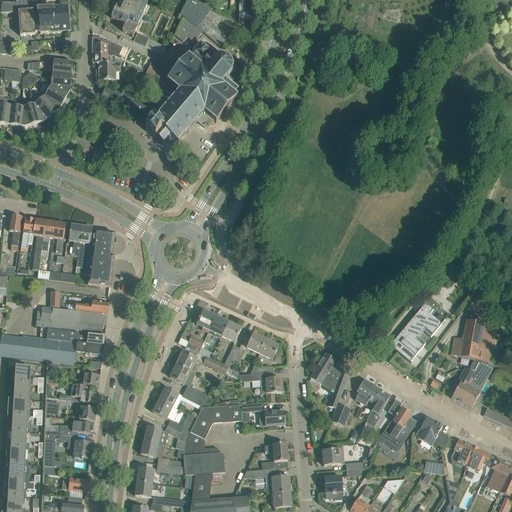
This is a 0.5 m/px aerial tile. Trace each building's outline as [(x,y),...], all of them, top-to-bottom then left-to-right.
[(148,5),(136,0),(122,0),(118,9),(117,8),(112,19),(125,26),(122,32),(132,37),(132,38),(133,38),(148,5)] [(212,23),(208,19),(206,21),(204,19),(211,10),(212,11),(212,10),(189,0),(187,0),(180,16),(181,16),(181,15),(184,17),(175,37),(183,43),(190,35),(196,41),(203,33),(220,48),(227,38),(224,35),(211,25),(212,23)] [(48,10),(48,4),(21,3),(2,3),(1,13),(1,14),(18,13),(20,37),(36,35),(35,33),(40,32),(40,35),(70,33),(68,8),(48,10)] [(227,31),(224,35),(227,38),(229,40),(233,35),(227,31)] [(166,49),(148,40),(149,39),(138,34),(134,43),(163,56),(166,49)] [(114,44),(108,42),(103,42),(103,39),(92,38),(93,44),(92,44),(93,55),(109,55),(109,57),(114,57),(121,60),(122,57),(119,56),(123,48),(114,44)] [(216,124),(238,98),(235,95),(238,91),(230,85),(233,82),(228,78),(229,78),(228,77),(231,74),(232,74),(233,72),(232,72),(232,68),(234,68),(233,66),(232,66),(231,62),(232,62),(231,60),(230,60),(227,58),(227,57),(225,56),(225,57),(221,56),(221,55),(219,56),(219,57),(216,58),(215,57),(211,54),(212,53),(201,43),(192,54),(189,57),(189,56),(186,59),(187,60),(170,80),(169,79),(167,82),(170,85),(168,87),(168,91),(175,97),(172,101),(171,100),(170,102),(171,102),(163,111),(162,111),(161,112),(162,112),(154,121),(145,131),(155,139),(159,142),(163,145),(164,145),(165,147),(166,149),(168,149),(171,149),(173,149),(174,147),(175,145),(176,144),(178,145),(180,143),(196,123),(196,124),(197,123),(204,129),(209,128),(214,122),(216,124)] [(120,72),(120,64),(114,64),(114,57),(109,57),(109,55),(93,55),(93,64),(99,64),(99,82),(116,81),(115,73),(120,72)] [(71,76),(73,63),(54,61),(53,71),(53,74),(71,76)] [(163,67),(152,62),(150,67),(149,66),(147,71),(160,77),(163,67)] [(39,72),(40,63),(28,64),(27,71),(39,72)] [(12,83),(13,71),(5,70),(4,82),(12,83)] [(21,71),(13,71),(12,83),(11,88),(17,89),(17,83),(20,84),(21,71)] [(157,84),(160,77),(147,71),(145,77),(151,80),(151,82),(157,84)] [(70,92),(71,76),(53,74),(51,87),(67,96),(70,92)] [(60,110),(67,96),(51,87),(45,98),(56,113),(60,110)] [(132,100),(115,93),(106,89),(103,92),(104,95),(102,99),(116,104),(115,106),(124,110),(126,105),(146,113),(148,107),(132,100)] [(44,122),(56,113),(45,98),(35,105),(40,123),(44,122)] [(0,124),(8,126),(11,107),(3,107),(3,100),(0,99),(0,124)] [(40,123),(35,105),(23,109),(21,127),(25,128),(40,123)] [(21,127),(23,109),(11,107),(8,126),(21,127)] [(18,247),(22,219),(11,217),(9,232),(13,233),(11,246),(18,247)] [(31,246),(33,237),(35,221),(25,219),(21,249),(27,250),(27,246),(31,246)] [(41,252),(45,222),(35,221),(33,237),(37,238),(35,252),(41,252)] [(53,240),(55,224),(45,222),(41,252),(40,258),(46,259),(49,239),(53,240)] [(62,256),(66,225),(55,224),(53,240),(56,241),(55,255),(62,256)] [(77,258),(81,227),(71,226),(69,243),(73,243),(72,255),(75,255),(75,258),(77,258)] [(90,246),(93,230),(93,229),(81,227),(77,258),(76,268),(82,269),(85,245),(90,246)] [(98,230),(94,230),(93,240),(87,285),(111,288),(111,285),(108,285),(110,270),(113,271),(113,268),(110,267),(111,260),(114,261),(114,257),(112,257),(115,235),(98,232),(98,230)] [(38,272),(41,252),(35,252),(32,271),(38,272)] [(1,255),(0,268),(0,271),(0,274),(7,275),(9,256),(1,255)] [(438,274),(451,283),(455,277),(446,271),(449,268),(444,265),(438,274)] [(48,281),(49,273),(39,271),(38,279),(48,281)] [(61,282),(62,274),(49,273),(48,281),(61,282)] [(76,276),(62,274),(61,282),(75,284),(76,276)] [(50,293),(50,309),(52,309),(52,310),(59,311),(61,294),(50,293)] [(107,316),(109,304),(92,302),(91,307),(76,305),(75,312),(78,312),(78,314),(107,316)] [(426,303),(390,346),(388,344),(388,345),(411,364),(411,363),(410,363),(425,345),(418,338),(423,332),(431,338),(442,325),(430,315),(433,311),(426,305),(426,304),(426,303)] [(105,334),(107,316),(78,314),(59,311),(52,310),(52,309),(50,309),(42,309),(41,314),(37,313),(36,327),(95,333),(105,334)] [(208,334),(209,332),(216,317),(197,309),(193,317),(200,320),(197,326),(203,329),(202,331),(208,334)] [(222,337),(228,323),(216,317),(209,332),(222,337)] [(452,356),(475,361),(485,363),(490,364),(497,327),(467,321),(464,340),(455,339),(452,356)] [(241,329),(228,323),(222,337),(235,343),(241,329)] [(105,336),(88,334),(87,337),(78,336),(78,333),(65,332),(48,330),(47,341),(64,343),(77,345),(104,348),(105,336)] [(76,356),(77,345),(64,343),(47,341),(39,341),(2,335),(0,346),(0,357),(50,364),(59,365),(75,367),(76,356)] [(259,355),(266,341),(253,335),(251,340),(245,337),(239,349),(234,360),(240,362),(245,352),(246,352),(247,349),(259,355)] [(191,337),(189,343),(201,349),(204,343),(191,337)] [(279,347),(266,341),(259,355),(272,361),(279,347)] [(201,349),(189,343),(186,348),(198,354),(199,354),(201,349)] [(102,359),(104,348),(77,345),(76,356),(102,359)] [(234,360),(239,349),(233,346),(224,366),(229,369),(230,370),(234,360)] [(206,358),(199,354),(198,354),(195,359),(182,353),(176,366),(196,375),(201,363),(203,364),(217,371),(225,376),(229,369),(224,366),(220,364),(206,358)] [(335,388),(341,373),(331,367),(335,361),(325,355),(311,379),(320,385),(321,384),(331,390),(331,392),(333,393),(328,407),(335,410),(343,391),(335,388)] [(478,377),(485,365),(484,365),(485,363),(475,361),(469,371),(465,369),(458,381),(461,382),(452,399),(460,404),(469,387),(473,388),(479,377),(478,377)] [(58,373),(59,365),(50,364),(49,372),(58,373)] [(471,410),(476,401),(493,370),(485,365),(478,377),(479,377),(473,388),(469,387),(460,404),(471,410)] [(190,387),(196,375),(176,366),(170,378),(184,385),(188,386),(190,387)] [(10,378),(10,385),(29,386),(33,386),(33,380),(29,380),(30,369),(11,368),(11,370),(9,378),(10,378)] [(273,368),(263,369),(253,369),(250,376),(262,375),(273,374),(273,368)] [(343,391),(346,384),(349,374),(341,371),(341,373),(335,388),(343,391)] [(99,388),(100,377),(90,376),(91,372),(83,372),(81,386),(99,388)] [(262,375),(250,376),(239,377),(239,384),(260,382),(261,395),(274,394),(282,394),(284,392),(284,387),(282,386),(281,380),(262,381),(262,375)] [(373,404),(374,403),(381,391),(365,381),(357,393),(360,394),(356,401),(365,407),(369,401),(373,404)] [(28,396),(29,386),(10,385),(10,386),(8,394),(9,394),(9,400),(8,400),(8,401),(28,402),(32,402),(32,397),(28,396)] [(98,395),(97,395),(88,394),(89,388),(73,386),(71,397),(60,396),(59,401),(64,402),(75,403),(78,404),(97,406),(98,395)] [(200,393),(190,387),(188,386),(185,392),(205,402),(208,397),(200,393)] [(179,395),(174,393),(165,388),(159,401),(172,407),(179,395)] [(383,409),(385,406),(391,397),(381,391),(374,403),(376,405),(371,411),(366,424),(370,426),(376,414),(378,416),(383,409)] [(185,392),(182,398),(195,404),(202,408),(205,402),(185,392)] [(27,413),(28,402),(8,401),(7,417),(27,418),(31,418),(31,413),(27,413)] [(166,420),(172,407),(159,401),(153,414),(166,420)] [(394,417),(402,405),(396,401),(388,413),(394,417)] [(47,403),(46,415),(52,416),(53,410),(59,410),(60,404),(47,403)] [(260,404),(246,405),(241,406),(241,413),(261,412),(260,404)] [(242,423),(241,413),(241,406),(202,408),(196,420),(187,437),(204,441),(212,425),(242,423)] [(338,406),(335,413),(333,417),(332,420),(344,424),(350,410),(338,406)] [(94,423),(96,410),(81,408),(79,421),(94,423)] [(402,409),(396,417),(393,423),(397,425),(390,435),(384,431),(379,440),(398,452),(417,423),(410,418),(411,415),(402,409)] [(511,425),(511,420),(487,409),(483,417),(510,429),(511,425)] [(271,411),(265,411),(264,412),(265,428),(285,426),(284,412),(271,413),(271,411)] [(187,437),(196,420),(188,415),(182,427),(170,421),(167,427),(187,437)] [(26,429),(27,418),(7,417),(7,418),(8,418),(8,419),(8,418),(6,426),(8,427),(7,433),(26,434),(30,435),(30,429),(26,429)] [(431,448),(442,427),(427,418),(415,439),(431,448)] [(93,435),(94,425),(78,423),(73,423),(73,427),(67,427),(60,427),(60,433),(69,433),(76,434),(80,434),(83,434),(93,435)] [(185,451),(187,437),(167,427),(164,432),(168,434),(174,437),(178,439),(176,449),(185,451)] [(165,447),(168,434),(164,432),(161,432),(147,428),(144,442),(158,445),(158,446),(165,447)] [(440,432),(434,444),(443,449),(448,437),(440,432)] [(25,445),(26,434),(7,433),(7,435),(5,443),(7,443),(6,449),(25,450),(29,451),(29,445),(25,445)] [(205,450),(204,441),(187,437),(185,451),(184,457),(218,454),(217,449),(205,450)] [(467,466),(475,448),(459,441),(454,452),(461,455),(457,463),(467,468),(467,466)] [(90,461),(92,445),(82,444),(75,443),(68,442),(67,449),(74,450),(73,459),(81,460),(81,461),(83,461),(83,460),(90,461)] [(165,447),(158,446),(158,445),(144,442),(141,455),(155,459),(158,459),(162,460),(165,447)] [(288,469),(287,445),(272,446),(264,447),(264,454),(273,453),(273,462),(274,463),(261,464),(262,471),(275,470),(288,469)] [(341,466),(339,446),(328,447),(329,451),(323,452),(324,467),(341,466)] [(346,465),(346,471),(369,469),(373,449),(368,448),(365,460),(362,462),(362,464),(346,465)] [(486,467),(491,456),(475,448),(467,466),(467,468),(471,470),(475,462),(486,467)] [(24,461),(25,450),(6,449),(6,451),(4,459),(6,459),(5,466),(24,467),(28,467),(28,461),(24,461)] [(184,457),(185,451),(176,449),(175,450),(181,451),(179,456),(184,457)] [(54,468),(54,451),(45,451),(44,458),(44,467),(54,468)] [(223,454),(218,454),(184,457),(184,463),(184,468),(185,475),(185,476),(185,477),(195,476),(212,475),(225,474),(223,454)] [(504,483),(511,466),(511,465),(496,458),(491,469),(503,474),(500,481),(504,483)] [(162,460),(158,459),(157,465),(169,466),(184,468),(184,463),(169,461),(162,460)] [(157,471),(156,473),(185,476),(185,475),(184,468),(169,466),(157,465),(157,471)] [(23,477),(24,467),(5,466),(5,467),(3,475),(5,475),(4,482),(23,483),(27,483),(27,477),(23,477)] [(511,492),(511,466),(504,483),(499,493),(509,498),(511,492)] [(44,467),(43,477),(60,478),(60,474),(56,474),(56,468),(54,468),(44,467)] [(137,483),(152,485),(154,471),(138,469),(137,483)] [(367,477),(369,469),(346,471),(347,479),(367,477)] [(275,479),(275,470),(262,471),(262,472),(246,473),(243,480),(266,478),(266,487),(264,491),(265,495),(273,494),(290,493),(289,478),(275,479)] [(209,501),(212,475),(195,476),(192,503),(209,501)] [(426,476),(422,482),(428,485),(432,479),(426,476)] [(86,494),(87,481),(64,478),(63,487),(62,491),(86,494)] [(325,479),(326,495),(342,494),(341,478),(325,479)] [(477,494),(482,482),(476,480),(471,491),(477,494)] [(388,483),(383,488),(394,496),(404,481),(388,483)] [(22,493),(23,483),(4,482),(4,483),(2,491),(4,491),(3,498),(22,499),(26,499),(26,494),(22,493)] [(450,509),(460,487),(446,482),(450,509)] [(482,482),(477,496),(485,499),(491,486),(482,482)] [(151,499),(152,485),(137,483),(135,497),(151,499)] [(362,494),(367,497),(370,491),(365,488),(362,494)] [(291,508),(290,493),(273,494),(274,509),(291,508)] [(507,511),(511,501),(511,500),(506,497),(498,511),(507,511)] [(21,510),(22,499),(3,498),(3,500),(1,507),(3,508),(2,511),(24,511),(25,510),(21,510)] [(83,511),(84,507),(81,506),(82,500),(68,498),(67,505),(59,503),(58,506),(49,505),(49,508),(42,507),(42,511),(83,511)] [(249,511),(248,498),(233,500),(234,511),(249,511)] [(153,499),(153,505),(171,508),(184,510),(185,503),(153,499)] [(234,511),(233,500),(209,501),(192,503),(190,511),(234,511)] [(350,511),(366,511),(370,508),(358,500),(350,511)]
